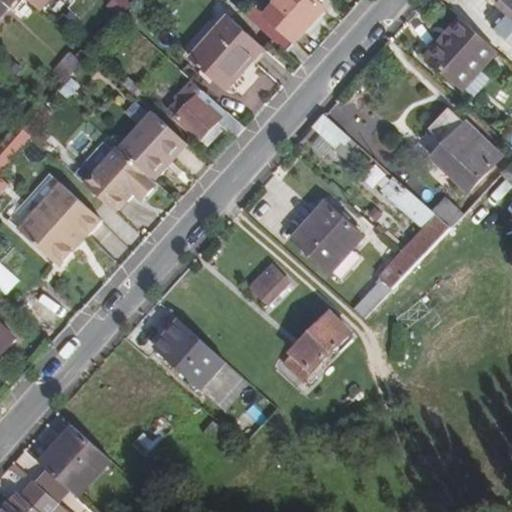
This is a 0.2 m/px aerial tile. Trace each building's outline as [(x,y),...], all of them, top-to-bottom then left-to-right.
[(27,0),(40,11),(50,0),(27,0)] [(121,18),(134,5),(128,0),(113,0),(108,5),(121,18)] [(249,0),(241,0),(237,4),(290,53),(329,9),(318,0),(256,0),(253,3),(249,0)] [(511,0),(496,0),(511,13),(511,11),(511,0)] [(511,11),(511,13),(499,25),(511,36),(511,11)] [(266,50),(232,18),(194,61),(229,92),(266,50)] [(499,51),(465,21),(432,60),(466,90),(499,51)] [(247,129),(196,83),(169,112),(202,142),(204,140),(209,146),(225,129),(238,141),(247,129)] [(62,95),(70,102),(81,91),(73,84),(62,95)] [(55,117),(46,109),(24,133),(44,150),(52,141),(41,132),(55,117)] [(472,193),(504,159),(452,111),(432,133),(449,148),(436,161),(472,193)] [(156,115),(123,152),(158,183),(170,169),(167,166),(187,144),(156,115)] [(327,115),(315,129),(337,148),(345,141),(349,145),(353,140),(327,115)] [(191,146),(187,144),(167,166),(170,169),(191,146)] [(161,186),(158,183),(123,152),(88,190),(115,215),(127,203),(134,195),(144,203),(161,186)] [(63,272),(105,224),(59,184),(17,231),(63,272)] [(430,232),(408,255),(420,265),(454,230),(436,214),(402,184),(391,197),(399,205),(404,200),(426,220),(421,225),(430,232)] [(136,211),(144,203),(134,195),(127,203),(136,211)] [(291,236),(297,241),(329,205),(323,199),(291,236)] [(449,200),(436,214),(454,230),(467,217),(449,200)] [(365,237),(329,205),(297,241),(332,273),(365,237)] [(0,259),(0,286),(2,289),(29,257),(13,244),(0,259)] [(390,295),(420,265),(408,255),(386,278),(392,283),(385,290),(390,295)] [(274,266),(254,287),(270,302),(291,281),(274,266)] [(334,314),(295,354),(315,373),(354,333),(334,314)] [(225,416),(252,387),(182,324),(168,339),(156,328),(144,341),(225,416)] [(0,327),(0,358),(16,342),(0,327)] [(315,373),(295,354),(286,364),(306,383),(315,373)] [(135,445),(145,455),(173,428),(163,418),(135,445)] [(48,470),(71,491),(77,496),(110,459),(73,426),(40,463),(48,470)] [(71,491),(48,470),(37,484),(60,505),(71,491)] [(22,495),(12,506),(19,511),(68,511),(60,505),(37,484),(24,497),(22,495)]
